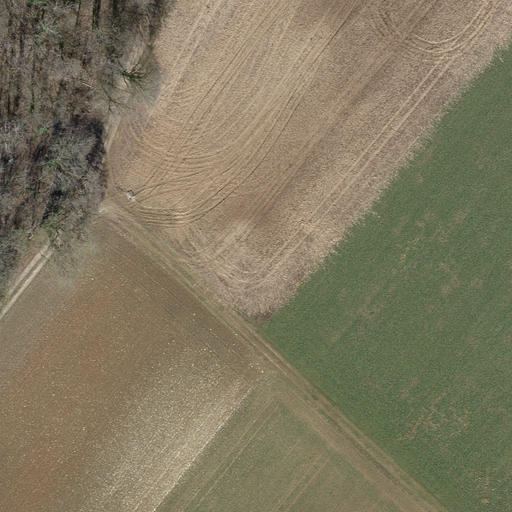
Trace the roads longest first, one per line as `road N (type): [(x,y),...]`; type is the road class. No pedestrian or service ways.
road 1 (track): [(84,192),(442,511)]
road 2 (track): [(153,0),(114,129),(68,226),(0,312)]
